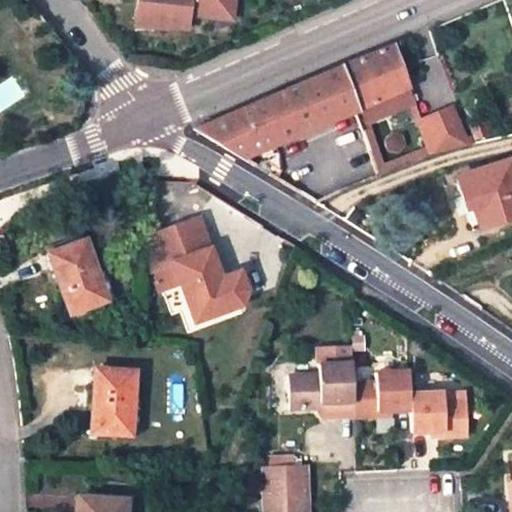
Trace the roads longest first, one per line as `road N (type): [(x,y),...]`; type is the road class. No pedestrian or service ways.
road 1 (unclassified): [(511,357),(181,146),(146,114)]
road 2 (tertiary): [(421,0),(146,114)]
road 3 (tertiary): [(146,114),(0,176)]
road 4 (unclassified): [(146,114),(54,0)]
